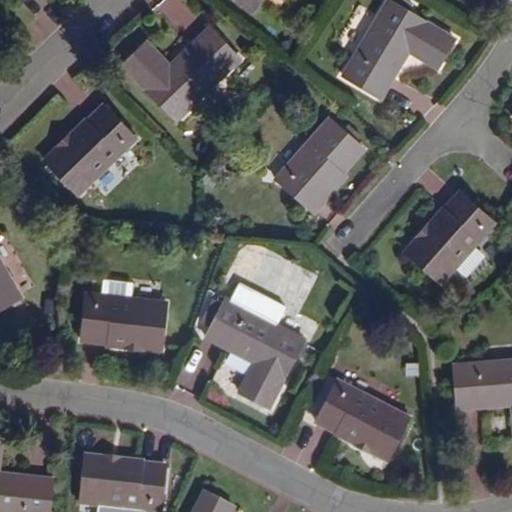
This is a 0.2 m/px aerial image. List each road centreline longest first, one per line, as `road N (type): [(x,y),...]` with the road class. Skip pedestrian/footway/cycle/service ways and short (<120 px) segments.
road 1 (residential): [(0,392),(111,403),(193,425),(350,511)]
road 2 (residential): [(454,115),(340,242)]
road 3 (residential): [(0,105),(107,0)]
